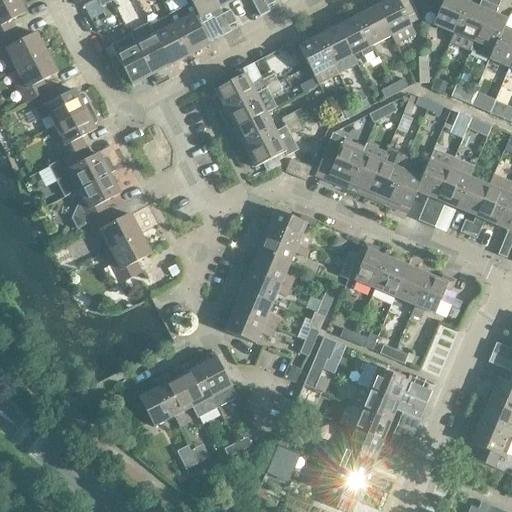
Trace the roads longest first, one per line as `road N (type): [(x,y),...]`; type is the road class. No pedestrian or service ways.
road 1 (residential): [(509,294),(493,277),(277,186),(214,219)]
road 2 (residential): [(402,511),(474,339),(509,294)]
road 3 (residential): [(154,101),(329,0)]
road 4 (residential): [(154,101),(127,114),(112,107),(71,44),(59,0)]
road 5 (tertiary): [(120,511),(0,411)]
road 6 (residential): [(214,219),(154,101)]
road 7 (residential): [(209,334),(190,292),(214,219)]
